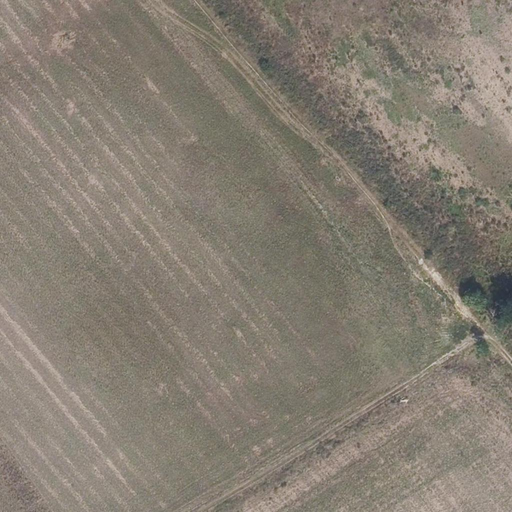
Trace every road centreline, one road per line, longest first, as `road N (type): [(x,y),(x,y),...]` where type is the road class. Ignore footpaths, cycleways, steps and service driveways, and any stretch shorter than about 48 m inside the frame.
road 1 (track): [(195,0),(511,363)]
road 2 (track): [(185,511),(484,330)]
